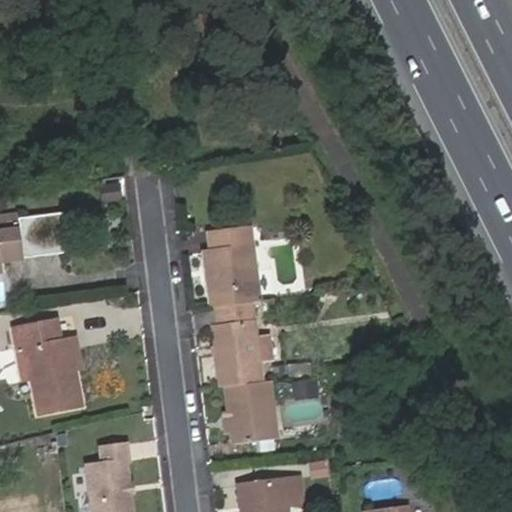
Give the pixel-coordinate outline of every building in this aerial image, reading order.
[(100,203),(124,200),(122,180),(98,183),(100,203)] [(68,255),(64,215),(19,220),(18,216),(0,217),(0,272),(3,273),(2,263),(68,255)] [(214,277),(219,309),(224,308),(258,304),(267,303),(264,275),(260,249),(216,254),(219,276),(214,277)] [(267,303),(282,301),(279,274),(264,275),(267,303)] [(226,329),(221,329),(224,347),(225,355),(229,388),(233,387),(269,382),(265,356),(276,354),(273,335),(262,336),(258,304),(224,308),(224,313),(226,329)] [(224,313),(198,317),(200,332),(221,329),(226,329),(224,313)] [(75,370),(69,339),(61,340),(57,321),(14,330),(23,380),(31,379),(38,415),(46,415),(82,407),(75,370)] [(77,338),(69,339),(75,370),(83,369),(77,338)] [(293,397),(316,394),(314,379),(291,382),(293,397)] [(282,440),(276,381),(269,382),(233,387),(236,412),(238,433),(239,445),(282,440)] [(102,465),(87,467),(92,511),(132,511),(131,495),(131,494),(127,494),(126,487),(130,486),(130,485),(127,462),(130,462),(128,445),(100,448),(102,465)] [(307,461),(309,478),(325,476),(323,459),(307,461)] [(292,511),(292,506),(308,504),(305,480),(255,486),(258,511),(292,511)] [(247,511),(258,511),(255,486),(244,487),(247,511)]
